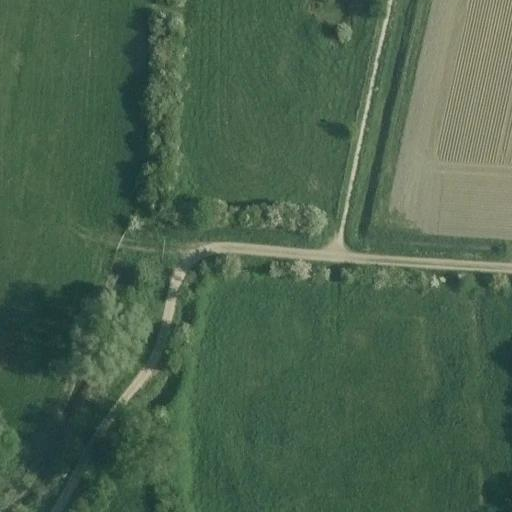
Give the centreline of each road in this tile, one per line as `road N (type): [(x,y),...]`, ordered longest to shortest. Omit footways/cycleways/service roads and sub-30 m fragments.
road 1 (track): [(511,270),(337,257)]
road 2 (track): [(337,257),(226,249),(188,259)]
